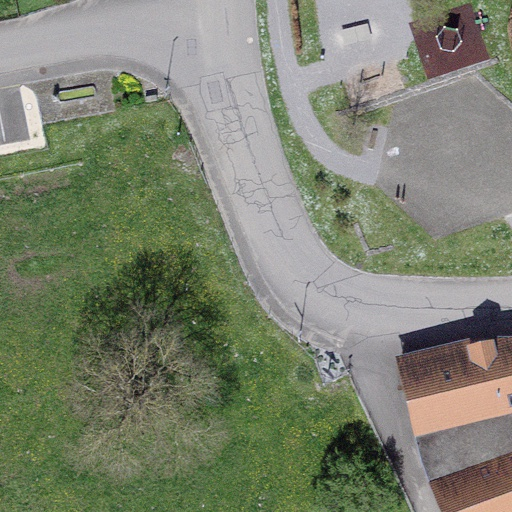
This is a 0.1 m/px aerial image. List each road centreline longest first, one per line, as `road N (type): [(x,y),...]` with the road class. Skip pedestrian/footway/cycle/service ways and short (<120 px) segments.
road 1 (residential): [(511,305),(355,305),(293,263),(247,150),(227,19)]
road 2 (residential): [(227,19),(0,58)]
